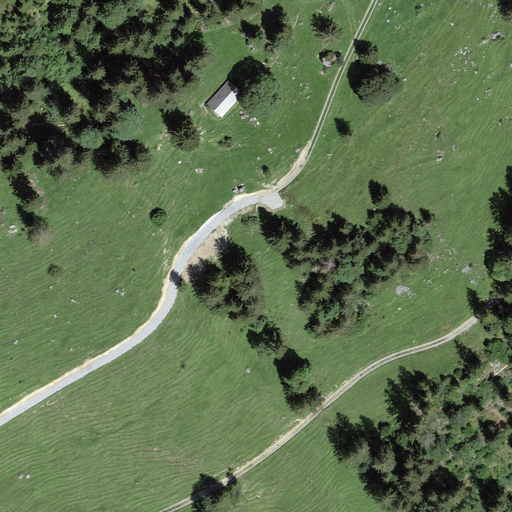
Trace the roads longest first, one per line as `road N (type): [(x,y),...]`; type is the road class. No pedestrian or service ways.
road 1 (track): [(375,0),(296,174),(232,207),(194,244),(151,328),(0,422)]
road 2 (track): [(511,286),(462,330),(368,369),(236,476),(164,511)]
